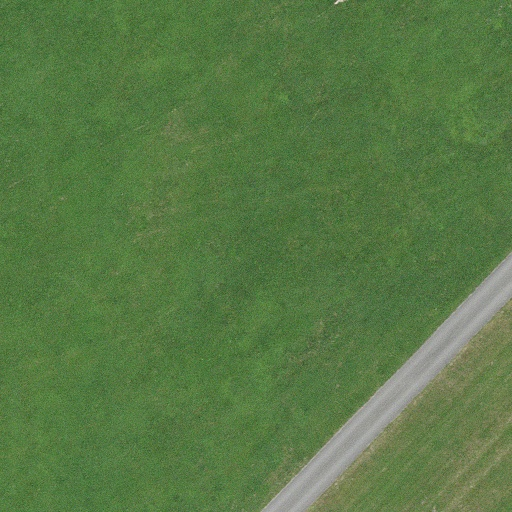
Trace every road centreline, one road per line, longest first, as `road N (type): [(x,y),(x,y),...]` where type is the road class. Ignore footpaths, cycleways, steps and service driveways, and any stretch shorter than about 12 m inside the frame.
road 1 (unknown): [(269,0),(69,511)]
road 2 (unclassified): [(511,273),(280,511)]
